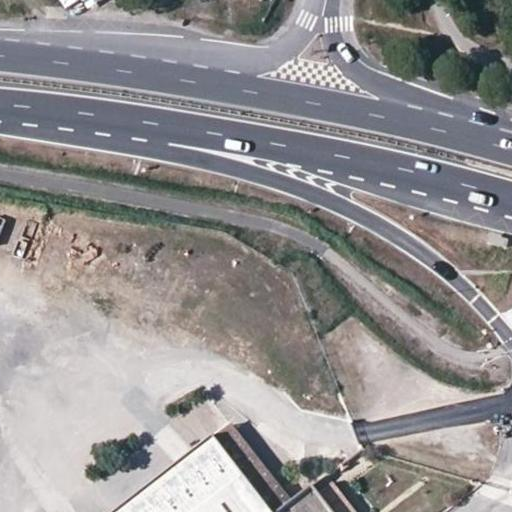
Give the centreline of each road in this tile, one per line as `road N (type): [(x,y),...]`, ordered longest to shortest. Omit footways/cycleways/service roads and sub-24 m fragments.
road 1 (unclassified): [(146,118),(377,220),(441,263),(511,336)]
road 2 (primary): [(146,118),(296,143),(511,194)]
road 3 (primary): [(210,84),(0,58)]
road 4 (primary): [(392,118),(210,84)]
road 5 (unknown): [(0,318),(159,398)]
road 6 (primary): [(0,100),(146,118)]
road 7 (unclassified): [(323,17),(282,52),(210,84)]
road 8 (primary): [(511,149),(392,118)]
road 9 (unclassified): [(392,118),(345,60),(323,17)]
